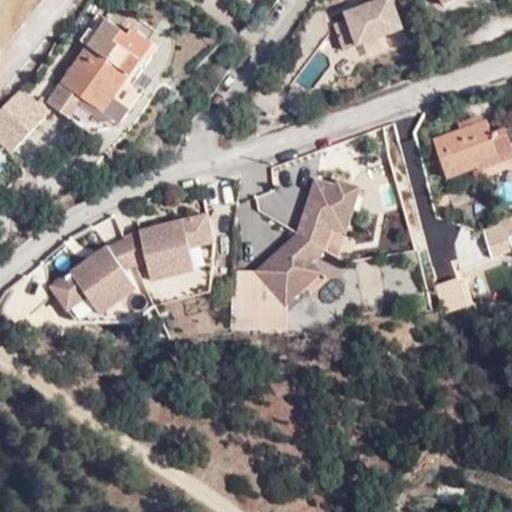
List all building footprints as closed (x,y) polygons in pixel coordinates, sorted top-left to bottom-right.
[(402,35),(393,3),(403,0),(369,0),(372,8),(347,15),(349,21),(334,25),(342,52),(402,35)] [(122,87),(148,48),(109,21),(65,82),(106,111),(122,87)] [(154,53),(148,48),(122,87),(128,91),(154,53)] [(128,91),(122,87),(106,111),(65,82),(51,103),(86,128),(93,130),(101,129),(110,124),(131,94),(128,91)] [(463,130),(485,122),(482,115),(460,122),(463,130)] [(488,121),(485,122),(463,130),(437,140),(450,176),(478,166),(477,162),(511,150),(511,127),(493,134),(488,121)] [(511,159),(511,150),(477,162),(478,166),(480,171),(511,159)] [(406,173),(412,197),(427,192),(421,168),(406,173)] [(316,184),(299,237),(254,276),(284,311),(300,297),(300,287),(312,276),(307,270),(311,266),(324,254),(332,232),(345,237),(351,219),(346,209),(350,195),(336,191),(316,184)] [(337,185),(336,191),(350,195),(346,209),(351,219),(360,192),(337,185)] [(155,286),(162,251),(116,242),(104,310),(139,316),(145,284),(155,286)] [(321,278),(311,266),(307,270),(312,276),(300,287),(300,297),(321,278)]
